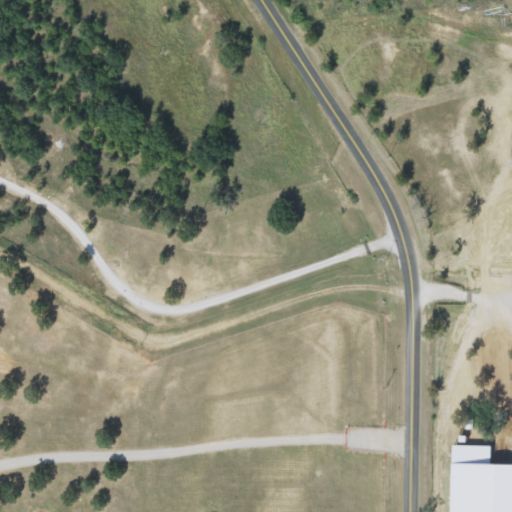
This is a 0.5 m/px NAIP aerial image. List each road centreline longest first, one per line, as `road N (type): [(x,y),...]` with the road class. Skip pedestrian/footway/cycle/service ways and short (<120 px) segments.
road 1 (tertiary): [(265,0),(374,170),(406,248),(414,315),(411,511)]
road 2 (residential): [(0,180),(57,212),(123,297),(161,312),(406,248)]
